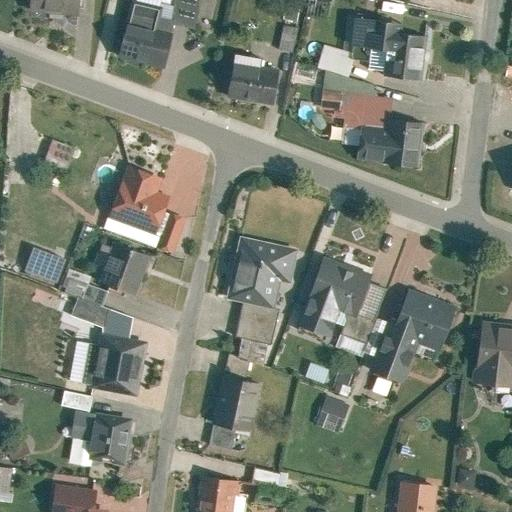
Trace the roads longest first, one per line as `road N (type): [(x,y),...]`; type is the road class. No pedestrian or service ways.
road 1 (residential): [(236,146),(219,190),(160,511)]
road 2 (residential): [(0,57),(236,146)]
road 3 (residential): [(236,146),(464,228)]
road 4 (residential): [(492,0),(464,228)]
